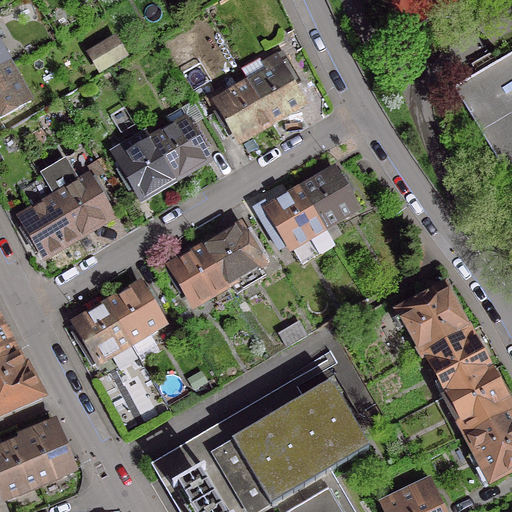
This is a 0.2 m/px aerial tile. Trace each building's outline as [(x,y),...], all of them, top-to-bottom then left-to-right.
[(90,55),(99,70),(120,57),(111,42),(90,55)] [(266,75),(247,86),(269,124),(302,104),(292,87),(298,84),(281,53),(261,65),(266,75)] [(511,54),(491,67),(452,90),(511,189),(511,54)] [(0,125),(4,132),(29,117),(23,105),(25,104),(5,68),(0,70),(0,125)] [(237,143),(269,124),(247,86),(215,105),(218,111),(213,114),(221,128),(227,125),(237,143)] [(170,131),(150,143),(172,181),(205,161),(195,144),(200,141),(191,127),(186,130),(182,124),(170,131)] [(140,200),(172,181),(150,143),(117,162),(121,168),(116,172),(124,186),(130,183),(140,200)] [(93,178),(86,182),(85,181),(74,188),(62,166),(53,171),(51,167),(38,175),(40,179),(53,201),(75,238),(108,219),(103,211),(110,207),(93,178)] [(337,181),(332,173),(299,192),(322,230),(355,210),(346,196),(351,193),(342,178),(337,181)] [(31,213),(15,223),(29,247),(35,244),(43,258),(75,238),(53,201),(40,179),(19,192),(31,213)] [(322,230),(299,192),(267,211),(272,220),(267,223),(275,238),(281,235),(289,249),(302,242),(312,259),(332,247),(322,230)] [(240,227),(202,249),(224,287),(257,268),(256,266),(261,263),(240,227)] [(192,307),(224,287),(202,249),(170,269),(175,277),(169,280),(178,295),(183,292),(192,307)] [(138,287),(105,307),(128,345),(160,325),(152,310),(157,307),(148,293),(143,296),(138,287)] [(466,434),(463,436),(488,483),(511,470),(511,415),(509,410),(471,339),(443,288),(422,299),(396,313),(421,359),(424,357),(466,434)] [(90,367),(128,345),(105,307),(73,326),(78,334),(73,337),(90,367)] [(296,325),(278,336),(286,349),(304,338),(296,325)] [(0,330),(0,363),(14,357),(0,330)] [(22,371),(14,357),(0,363),(0,416),(40,400),(24,370),(22,371)] [(234,511),(237,511),(261,498),(268,510),(369,451),(329,384),(229,443),(235,454),(209,469),(234,511)] [(40,435),(19,444),(37,487),(71,473),(50,423),(37,429),(40,435)] [(0,492),(3,501),(37,487),(19,444),(1,451),(0,447),(0,492)] [(380,511),(437,511),(425,486),(379,508),(380,511)] [(337,511),(334,506),(326,492),(291,511),(337,511)]
